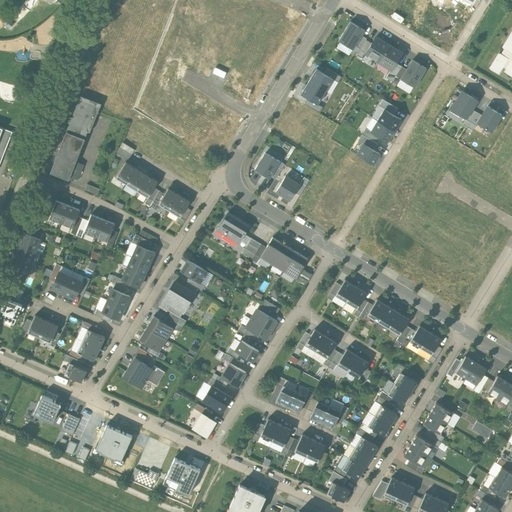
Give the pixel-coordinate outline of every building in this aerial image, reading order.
[(422,5),(413,0),(412,0),(400,19),(410,25),(422,5)] [(422,5),(410,25),(419,30),(431,11),(422,5)] [(278,33),(286,14),(277,10),(269,29),(278,33)] [(286,14),(278,33),(287,37),(295,18),(286,14)] [(451,23),(442,17),(429,37),(439,43),(451,23)] [(365,31),(350,22),(338,41),(353,50),(361,36),(365,31)] [(0,48),(16,52),(17,61),(43,58),(45,47),(45,49),(49,30),(54,29),(53,23),(36,25),(38,43),(19,39),(6,40),(5,48),(4,41),(0,40),(0,48)] [(451,23),(439,43),(448,48),(460,28),(451,23)] [(511,33),(503,49),(504,49),(501,54),(500,54),(490,70),(499,75),(503,68),(506,69),(504,72),(511,77),(511,33)] [(367,39),(361,36),(353,50),(352,51),(357,54),(366,40),(367,39)] [(379,62),(388,46),(375,38),(365,54),(379,62)] [(371,43),(366,40),(357,54),(356,56),(361,59),(371,43)] [(216,50),(206,43),(195,61),(205,67),(216,50)] [(401,53),(388,46),(379,62),(391,69),(392,70),(395,63),(401,53)] [(225,56),(216,50),(205,67),(215,73),(225,56)] [(400,79),(414,88),(426,68),(412,60),(406,70),(400,79)] [(246,68),(236,62),(225,80),(235,86),(246,68)] [(401,67),(395,63),(392,70),(391,69),(386,78),(392,82),(401,67)] [(406,70),(401,67),(392,82),(397,85),(400,79),(406,70)] [(256,74),(246,68),(235,86),(245,92),(256,74)] [(333,80),(316,69),(301,94),(317,104),(333,80)] [(0,96),(12,101),(16,86),(0,81),(0,91),(1,92),(0,93),(0,96)] [(478,100),(462,91),(451,110),(466,119),(472,109),(478,100)] [(200,103),(185,93),(176,109),(191,118),(200,103)] [(80,96),(50,173),(68,180),(69,177),(77,180),(83,165),(75,162),(87,132),(90,133),(90,132),(101,104),(80,96)] [(384,110),(394,116),(398,109),(382,100),(378,106),(384,110)] [(501,115),(488,107),(482,116),(477,123),(491,132),(501,115)] [(224,114),(214,108),(203,126),(213,132),(224,114)] [(477,113),(472,109),(466,119),(462,125),(468,128),(477,113)] [(378,121),(394,131),(401,120),(394,116),(384,110),(378,121)] [(482,116),(477,113),(468,128),(473,131),(477,123),(482,116)] [(224,114),(213,132),(223,138),(234,120),(224,114)] [(394,131),(378,121),(371,132),(381,138),(387,142),(394,131)] [(358,130),(363,133),(367,125),(363,122),(358,130)] [(3,128),(0,135),(0,163),(12,132),(3,128)] [(362,135),(377,144),(381,138),(371,132),(366,129),(362,135)] [(363,144),(373,150),(377,144),(362,135),(358,141),(363,144)] [(134,150),(123,142),(119,148),(131,155),(134,150)] [(373,150),(363,144),(357,155),(373,165),(380,154),(373,150)] [(131,155),(119,148),(116,153),(128,160),(131,155)] [(280,161),(265,153),(255,170),(269,179),(270,177),(280,161)] [(285,165),(280,161),(270,177),(275,180),(285,165)] [(125,162),(115,178),(126,185),(136,168),(125,162)] [(136,168),(126,185),(137,191),(147,175),(136,168)] [(158,182),(147,175),(137,191),(148,198),(154,188),(158,182)] [(299,185),(285,176),(276,191),(290,200),(295,193),(299,185)] [(299,185),(295,193),(300,196),(309,180),(304,177),(299,185)] [(99,189),(87,184),(85,190),(97,195),(99,189)] [(148,198),(145,203),(150,206),(159,191),(154,188),(148,198)] [(179,195),(168,188),(164,194),(158,204),(169,211),(179,195)] [(159,191),(150,206),(155,209),(158,204),(164,194),(159,191)] [(190,201),(179,195),(169,211),(180,217),(186,207),(190,201)] [(56,200),(49,218),(61,223),(68,205),(56,200)] [(80,210),(68,205),(61,223),(73,227),(77,216),(80,210)] [(180,217),(177,223),(182,226),(191,210),(186,207),(180,217)] [(249,226),(227,213),(218,228),(224,233),(232,237),(239,241),(249,226)] [(88,221),(84,232),(96,237),(103,219),(91,214),(88,221)] [(83,219),(77,216),(73,227),(70,233),(76,235),(83,219)] [(83,219),(76,235),(82,237),(84,232),(88,221),(83,219)] [(103,219),(96,237),(108,241),(112,230),(115,224),(103,219)] [(44,228),(31,223),(29,228),(31,229),(42,233),(44,228)] [(42,233),(31,229),(29,235),(40,239),(42,233)] [(108,241),(105,247),(111,249),(118,232),(112,230),(108,241)] [(157,238),(141,230),(139,236),(152,242),(155,244),(157,238)] [(29,235),(22,232),(18,244),(35,251),(40,239),(29,235)] [(224,233),(222,237),(230,241),(232,237),(224,233)] [(139,236),(136,234),(132,242),(137,245),(149,250),(152,242),(139,236)] [(269,243),(266,247),(260,257),(272,264),(284,244),(272,237),(269,243)] [(261,244),(251,238),(241,253),(252,259),(261,244)] [(35,251),(18,244),(13,256),(31,262),(35,251)] [(266,247),(261,244),(252,259),(257,262),(260,257),(266,247)] [(296,251),(284,244),(272,264),(284,271),(296,251)] [(149,250),(137,245),(132,256),(149,264),(155,252),(149,250)] [(307,259),(296,251),(284,271),(296,278),(304,264),(307,259)] [(31,262),(13,256),(8,267),(26,274),(31,262)] [(149,264),(132,256),(127,268),(144,275),(149,264)] [(207,271),(188,260),(181,272),(189,277),(200,283),(207,271)] [(144,275),(127,268),(122,279),(139,287),(144,275)] [(71,276),(59,271),(51,288),(63,294),(71,276)] [(112,275),(110,280),(115,283),(126,288),(128,282),(112,275)] [(82,282),(71,276),(63,294),(74,299),(82,282)] [(205,286),(189,277),(186,282),(187,282),(197,288),(202,291),(205,286)] [(341,285),(335,295),(346,302),(356,286),(345,279),(341,285)] [(180,317),(194,294),(184,288),(174,282),(160,305),(170,312),(179,317),(180,317)] [(187,282),(184,288),(194,294),(197,288),(187,282)] [(336,282),(327,298),(332,301),(335,295),(341,285),(336,282)] [(112,288),(123,293),(126,288),(115,283),(112,288)] [(23,292),(9,286),(6,294),(20,300),(23,292)] [(356,286),(346,302),(357,309),(363,299),(367,293),(356,286)] [(123,293),(112,288),(107,300),(125,308),(130,296),(123,293)] [(22,304),(5,297),(0,307),(0,315),(14,321),(22,304)] [(101,297),(95,309),(102,312),(107,300),(101,297)] [(264,299),(261,304),(277,314),(280,309),(264,299)] [(357,309),(353,314),(358,317),(368,302),(363,299),(357,309)] [(388,306),(377,299),(373,305),(367,315),(378,322),(388,306)] [(125,308),(107,300),(102,312),(119,319),(125,308)] [(368,302),(358,317),(364,320),(367,315),(373,305),(368,302)] [(388,306),(378,322),(388,328),(398,312),(388,306)] [(96,309),(94,315),(111,322),(113,316),(102,312),(96,309)] [(257,334),(265,340),(277,321),(259,310),(255,316),(253,315),(245,328),(257,334)] [(179,317),(170,312),(167,317),(182,326),(186,320),(180,317),(179,317)] [(409,319),(398,312),(388,328),(399,335),(409,319)] [(47,320),(35,315),(32,321),(27,332),(39,337),(47,320)] [(164,322),(154,316),(146,327),(166,339),(173,328),(164,322)] [(182,326),(167,317),(164,322),(173,328),(179,331),(182,326)] [(27,318),(19,335),(25,337),(27,332),(32,321),(27,318)] [(58,325),(47,320),(39,337),(50,342),(56,331),(58,325)] [(101,328),(85,321),(82,327),(88,329),(98,334),(101,328)] [(241,325),(238,330),(253,340),(257,334),(245,328),(241,325)] [(430,332),(419,325),(416,331),(409,341),(420,348),(430,332)] [(166,339),(146,327),(139,339),(149,346),(159,351),(166,339)] [(411,328),(401,343),(406,346),(409,341),(416,331),(411,328)] [(98,334),(88,329),(82,341),(99,348),(105,337),(98,334)] [(325,335),(314,329),(311,335),(305,345),(315,352),(325,335)] [(50,342),(48,348),(53,350),(61,334),(56,331),(50,342)] [(311,335),(306,332),(296,347),(301,350),(305,345),(311,335)] [(441,338),(430,332),(420,348),(431,355),(437,345),(441,338)] [(325,335),(315,352),(326,358),(333,348),(336,342),(325,335)] [(259,351),(241,340),(235,351),(252,361),(259,351)] [(99,348),(82,341),(77,352),(94,360),(99,348)] [(431,355),(427,361),(433,364),(442,348),(437,345),(431,355)] [(165,355),(149,346),(146,351),(161,360),(165,355)] [(230,347),(227,352),(237,359),(240,354),(230,347)] [(326,358),(323,364),(328,367),(338,351),(333,348),(326,358)] [(343,354),(337,364),(347,371),(357,355),(346,348),(343,354)] [(71,350),(69,355),(84,362),(87,357),(71,350)] [(338,351),(328,367),(333,370),(337,364),(343,354),(338,351)] [(226,353),(223,358),(238,368),(241,363),(226,353)] [(83,362),(66,354),(64,359),(69,362),(80,367),(83,362)] [(368,362),(357,355),(347,371),(358,378),(368,362)] [(476,362),(465,355),(461,361),(455,371),(466,378),(476,362)] [(153,369),(135,358),(124,376),(142,387),(146,379),(153,369)] [(456,358),(447,373),(452,377),(455,371),(461,361),(456,358)] [(80,367),(69,362),(64,374),(81,382),(87,370),(80,367)] [(487,369),(476,362),(466,378),(477,385),(487,369)] [(230,363),(221,377),(237,387),(246,372),(230,363)] [(414,373),(399,364),(395,369),(401,372),(411,378),(414,373)] [(153,369),(146,379),(157,386),(165,372),(154,365),(152,369),(153,369)] [(366,369),(357,384),(362,387),(371,372),(366,369)] [(411,378),(401,372),(394,383),(410,393),(417,382),(411,378)] [(508,382),(497,375),(493,381),(487,391),(498,398),(508,382)] [(280,377),(273,393),(278,396),(283,385),(286,379),(280,377)] [(226,387),(211,378),(207,384),(211,386),(212,385),(223,392),(226,387)] [(488,378),(479,393),(484,396),(487,391),(493,381),(488,378)] [(511,384),(508,382),(498,398),(509,404),(511,398),(511,384)] [(410,393),(394,383),(387,394),(397,400),(403,404),(410,393)] [(222,411),(231,397),(223,392),(212,385),(211,386),(203,400),(222,411)] [(295,390),(283,385),(278,396),(275,402),(287,407),(295,390)] [(306,395),(295,390),(287,407),(299,413),(301,406),(306,395)] [(306,395),(301,406),(307,409),(312,398),(314,392),(309,390),(306,395)] [(387,394),(382,391),(379,396),(394,405),(397,400),(387,394)] [(61,404),(42,395),(33,414),(52,423),(61,404)] [(394,405),(379,396),(376,401),(381,404),(391,410),(394,405)] [(317,400),(312,398),(307,409),(312,411),(317,400)] [(312,411),(309,417),(321,423),(329,405),(317,400),(312,411)] [(452,412),(436,402),(429,413),(446,423),(452,412)] [(213,413),(197,404),(194,409),(202,413),(210,418),(213,413)] [(391,410),(381,404),(374,415),(390,425),(397,414),(391,410)] [(340,411),(329,405),(321,423),(333,428),(336,422),(340,411)] [(340,411),(336,422),(341,424),(348,408),(343,405),(340,411)] [(210,418),(202,413),(193,428),(206,436),(215,421),(210,418)] [(446,423),(429,413),(423,424),(429,427),(439,434),(446,423)] [(80,419),(69,414),(61,430),(72,435),(80,419)] [(390,425),(374,415),(368,426),(378,432),(384,436),(390,425)] [(279,424),(268,418),(265,425),(260,436),(272,441),(279,424)] [(492,430),(477,420),(472,429),(487,438),(492,430)] [(259,422),(252,439),(257,441),(260,436),(265,425),(259,422)] [(368,426),(362,423),(359,428),(375,437),(378,432),(368,426)] [(279,424),(272,441),(283,446),(288,435),(291,429),(279,424)] [(439,434),(429,427),(426,433),(441,442),(444,437),(439,434)] [(107,428),(95,452),(119,463),(130,439),(107,428)] [(375,437),(359,428),(356,433),(361,436),(371,442),(375,437)] [(441,442),(426,433),(422,438),(433,444),(438,447),(441,442)] [(299,440),(294,451),(306,456),(314,439),(302,434),(299,440)] [(422,438),(416,434),(410,445),(426,455),(433,444),(422,438)] [(294,438),(288,435),(283,446),(281,452),(286,454),(294,438)] [(371,442),(361,436),(355,447),(371,457),(377,446),(371,442)] [(294,438),(286,454),(292,457),(294,451),(299,440),(294,438)] [(314,439),(306,456),(317,462),(322,451),(325,444),(314,439)] [(426,455),(410,445),(403,456),(409,459),(419,466),(426,455)] [(371,457),(355,447),(348,458),(364,468),(371,457)] [(317,462),(315,467),(320,470),(328,453),(322,451),(317,462)] [(511,458),(508,456),(503,452),(499,457),(511,465),(511,458)] [(185,462),(174,457),(163,483),(188,494),(200,469),(189,464),(189,465),(185,463),(185,462)] [(364,468),(348,458),(341,468),(352,475),(358,478),(364,468)] [(419,466),(409,459),(406,464),(421,474),(424,469),(419,466)] [(341,468),(336,465),(333,470),(346,478),(348,480),(352,475),(341,468)] [(511,484),(511,472),(501,466),(495,477),(511,486),(511,484)] [(154,484),(159,473),(149,469),(148,473),(139,469),(134,480),(150,487),(152,484),(154,484)] [(346,478),(333,470),(329,480),(332,481),(342,486),(346,478)] [(403,482),(391,477),(388,483),(383,494),(395,499),(403,482)] [(511,486),(495,477),(488,487),(498,494),(504,497),(511,486)] [(388,483),(381,480),(372,495),(381,499),(383,494),(388,483)] [(342,486),(332,481),(326,493),(344,501),(349,489),(342,486)] [(414,487),(403,482),(395,499),(406,504),(411,493),(414,487)] [(488,487),(483,484),(480,489),(495,499),(498,494),(488,487)] [(257,511),(265,496),(239,485),(229,507),(235,510),(233,511),(257,511)] [(495,499),(480,489),(477,495),(482,498),(492,504),(495,499)] [(422,498),(417,509),(423,511),(430,511),(437,497),(425,492),(422,498)] [(406,504),(404,510),(408,511),(409,511),(417,496),(411,493),(406,504)] [(417,496),(409,511),(416,511),(417,509),(422,498),(417,496)] [(437,497),(430,511),(444,511),(446,509),(448,503),(437,497)] [(492,504),(482,498),(475,509),(480,511),(495,511),(498,508),(492,504)]
